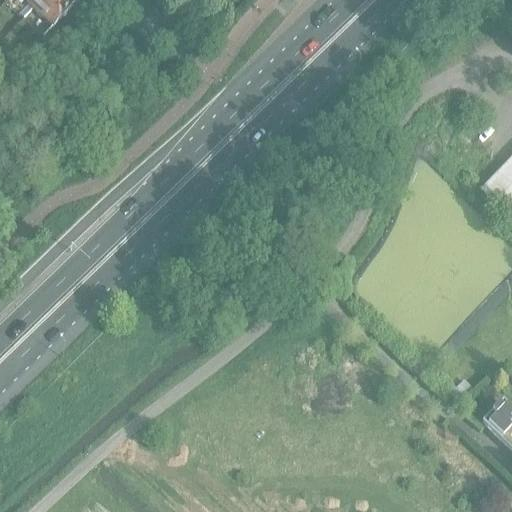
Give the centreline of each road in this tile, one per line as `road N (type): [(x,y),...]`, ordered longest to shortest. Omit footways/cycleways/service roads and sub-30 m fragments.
road 1 (primary): [(0,377),(391,0)]
road 2 (primary): [(351,0),(0,342)]
